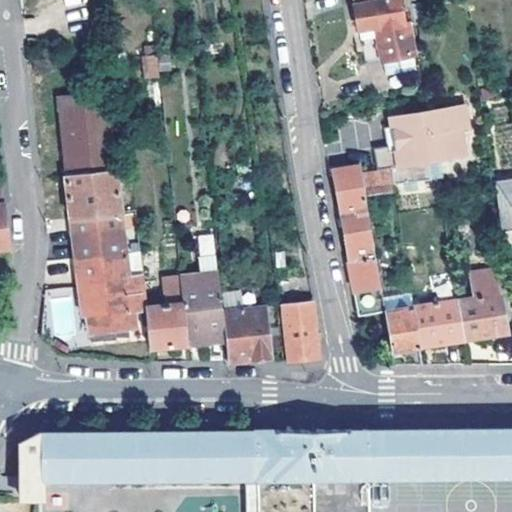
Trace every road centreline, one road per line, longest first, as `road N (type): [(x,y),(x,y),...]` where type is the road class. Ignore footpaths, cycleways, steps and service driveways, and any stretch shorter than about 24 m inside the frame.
road 1 (residential): [(350,395),(305,179),(288,0)]
road 2 (residential): [(2,0),(33,204),(16,378)]
road 3 (residential): [(16,378),(66,388),(350,395)]
road 4 (residential): [(350,395),(511,390)]
